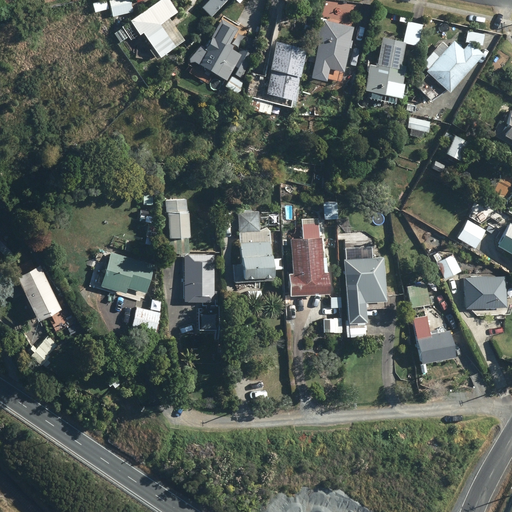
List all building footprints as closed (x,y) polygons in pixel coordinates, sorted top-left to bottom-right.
[(107,0),(111,14),(132,9),(129,0),(107,0)] [(140,29),(158,55),(173,43),(157,21),(175,9),(169,0),(152,0),(127,17),(137,32),(140,29)] [(223,0),(207,0),(199,9),(207,17),(223,0)] [(308,74),(324,78),(326,65),(341,69),(352,24),(322,17),(308,74)] [(197,61),(224,78),(233,63),(236,65),(232,71),(239,75),(250,52),(240,47),(238,51),(227,45),(237,27),(222,18),(220,22),(218,21),(203,47),(205,49),(197,61)] [(444,29),(457,32),(459,23),(446,20),(444,29)] [(312,25),(304,22),(302,29),(310,32),(312,25)] [(362,87),(398,95),(401,81),(400,81),(403,64),(399,63),(404,40),(381,35),(375,62),(367,60),(362,87)] [(424,68),(446,89),(482,52),(468,39),(461,46),(452,38),(437,54),(432,49),(420,62),(425,67),(424,68)] [(289,97),(291,97),(304,47),(274,39),(267,65),(268,66),(266,74),(248,70),(240,105),(267,111),(270,100),(287,104),(289,97)] [(223,84),(235,91),(242,81),(229,73),(223,84)] [(169,85),(171,79),(165,77),(163,83),(169,85)] [(470,104),(473,98),(467,94),(463,100),(470,104)] [(411,98),(409,107),(425,109),(427,101),(411,98)] [(490,132),(511,144),(511,106),(502,123),(496,120),(490,132)] [(406,125),(427,130),(429,120),(408,115),(406,125)] [(443,150),(456,157),(466,140),(454,133),(452,135),(445,131),(441,138),(448,142),(443,150)] [(160,244),(161,252),(187,251),(185,198),(160,199),(160,210),(165,210),(166,244),(160,244)] [(335,199),(321,198),(320,219),(334,219),(335,199)] [(371,210),(373,229),(387,227),(385,208),(371,210)] [(231,263),(232,279),(270,278),(267,228),(258,228),(257,210),(236,211),(239,263),(231,263)] [(456,235),(474,246),(484,229),(467,218),(456,235)] [(511,223),(508,221),(495,244),(511,252),(511,223)] [(285,272),(286,293),(326,291),(325,269),(324,270),(323,255),(320,255),(319,235),(288,236),(290,271),(285,272)] [(416,253),(421,263),(429,259),(423,249),(416,253)] [(99,284),(124,292),(125,286),(144,291),(152,263),(109,250),(99,284)] [(434,261),(442,277),(460,269),(452,252),(434,261)] [(182,299),(212,300),(212,253),(183,253),(182,299)] [(342,258),(346,321),(364,320),(363,300),(384,299),(382,255),(342,258)] [(281,257),(269,257),(270,268),(282,267),(281,257)] [(18,276),(40,320),(63,309),(41,265),(18,276)] [(462,275),(463,307),(505,306),(504,275),(486,275),(486,274),(462,275)] [(406,285),(409,306),(428,303),(425,282),(418,283),(417,278),(408,279),(409,285),(406,285)] [(436,281),(428,284),(436,300),(444,296),(436,281)] [(130,326),(155,331),(159,311),(135,305),(130,326)] [(411,316),(419,361),(453,356),(448,329),(428,332),(425,314),(411,316)] [(334,327),(334,317),(325,318),(325,328),(334,327)] [(446,320),(432,322),(433,330),(447,327),(446,320)] [(33,354),(43,364),(50,356),(48,354),(57,343),(49,336),(40,345),(41,346),(33,354)] [(116,368),(100,377),(106,387),(109,385),(112,389),(123,382),(116,368)]
